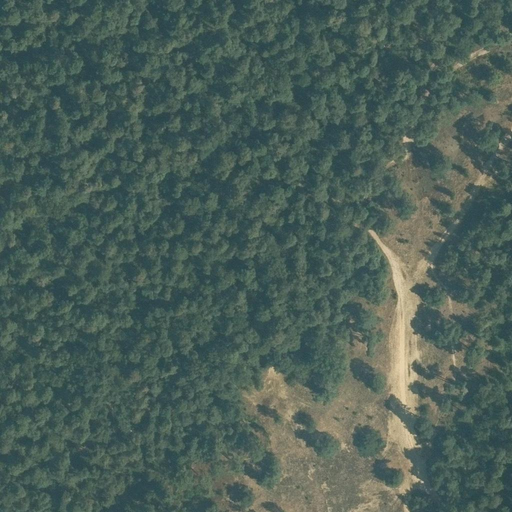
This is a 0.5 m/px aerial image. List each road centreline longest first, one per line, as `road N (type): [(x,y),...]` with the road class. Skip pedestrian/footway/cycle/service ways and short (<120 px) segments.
road 1 (unknown): [(0,401),(23,416),(87,407),(482,0)]
road 2 (unknown): [(417,511),(388,491),(404,392),(427,346),(405,253),(383,214),(390,167)]
